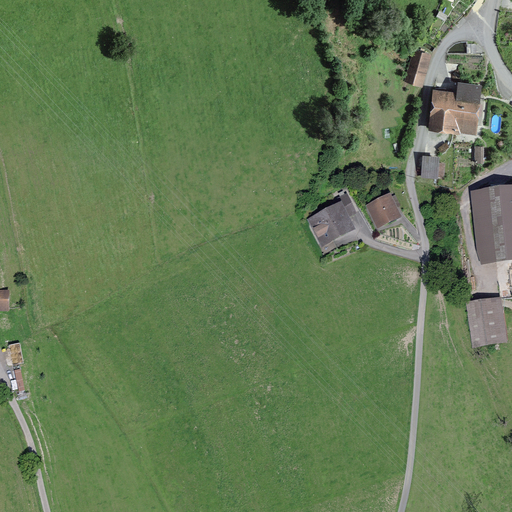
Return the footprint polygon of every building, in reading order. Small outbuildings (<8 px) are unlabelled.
[(407,81),(419,84),(427,55),(415,52),(407,81)] [(474,130),(474,120),(479,120),(481,99),(476,98),(478,85),(458,83),(457,96),(435,94),(432,126),(454,129),(454,123),(461,124),(461,130),(474,130)] [(483,145),(475,145),(475,161),(483,162),(483,145)] [(424,157),(423,175),(443,176),(444,163),(437,163),(438,158),(424,157)] [(496,262),(500,297),(501,299),(511,298),(511,190),(476,195),(477,210),(475,210),(476,225),(479,225),(483,264),(496,262)] [(311,222),(322,243),(349,229),(342,216),(354,211),(347,196),(334,202),(338,209),(311,222)] [(370,208),(379,226),(398,217),(389,199),(370,208)] [(0,308),(8,309),(9,293),(0,293),(0,308)] [(499,342),(493,303),(468,307),(473,346),(499,342)] [(20,370),(14,371),(20,393),(26,392),(20,370)]
